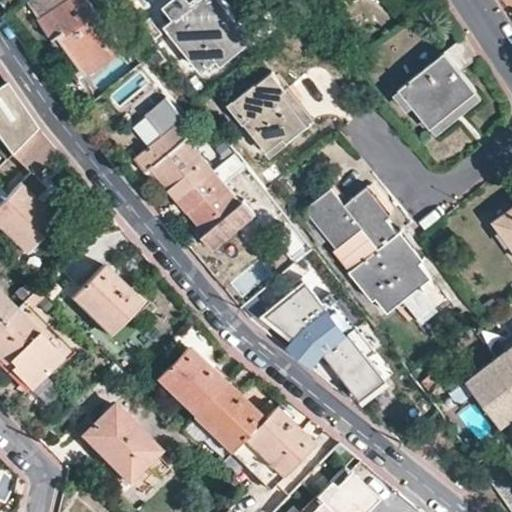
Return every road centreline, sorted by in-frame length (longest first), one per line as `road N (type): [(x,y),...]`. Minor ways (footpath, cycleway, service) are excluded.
road 1 (residential): [(0,38),(51,114),(234,330),(460,511)]
road 2 (residential): [(373,126),(427,193),(440,196),(511,142)]
